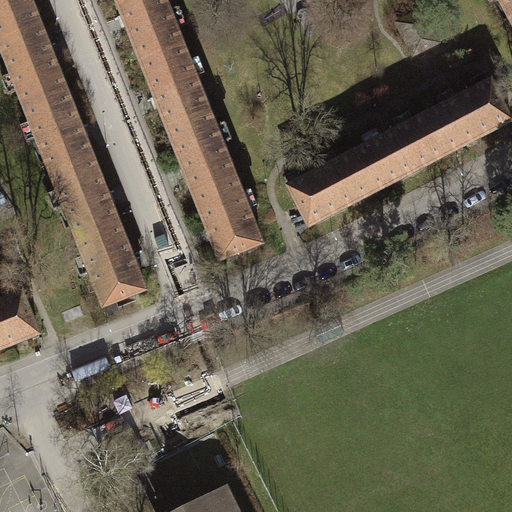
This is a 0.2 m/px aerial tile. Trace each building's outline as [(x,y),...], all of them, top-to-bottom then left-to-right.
[(0,0),(0,41),(40,26),(29,0),(0,0)] [(183,46),(164,0),(115,0),(141,62),(183,46)] [(511,0),(499,0),(511,24),(511,0)] [(421,12),(398,23),(414,55),(437,43),(421,12)] [(66,92),(40,26),(0,41),(0,47),(24,109),(66,92)] [(141,62),(167,129),(209,112),(183,46),(141,62)] [(491,83),(426,116),(447,156),(511,123),(491,83)] [(24,109),(51,175),(93,158),(66,92),(24,109)] [(167,129),(193,194),(235,178),(209,112),(167,129)] [(426,116),(352,155),(373,195),(447,156),(426,116)] [(309,228),(373,195),(352,155),(288,188),(309,228)] [(51,175),(77,240),(119,224),(93,158),(51,175)] [(262,245),(235,178),(193,194),(220,262),(262,245)] [(146,292),(119,224),(77,240),(104,308),(146,292)] [(22,293),(0,301),(0,350),(39,335),(22,293)] [(130,431),(101,445),(133,511),(152,511),(134,475),(149,468),(130,431)] [(234,511),(225,492),(185,511),(234,511)]
